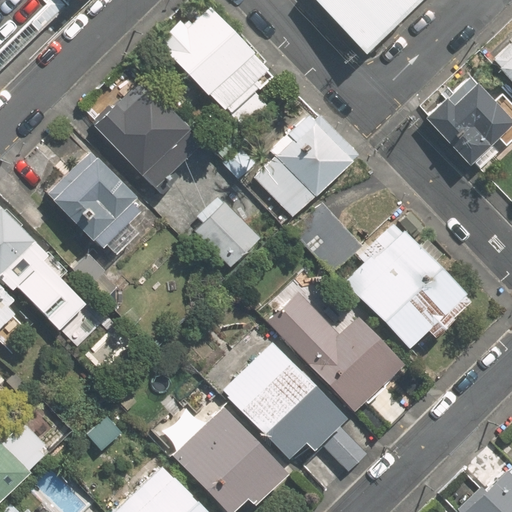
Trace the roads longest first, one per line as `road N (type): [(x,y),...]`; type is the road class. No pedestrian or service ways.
road 1 (residential): [(265,0),(366,101),(470,0)]
road 2 (residential): [(359,511),(511,362)]
road 3 (residential): [(135,0),(0,131)]
road 4 (residential): [(407,149),(511,257)]
